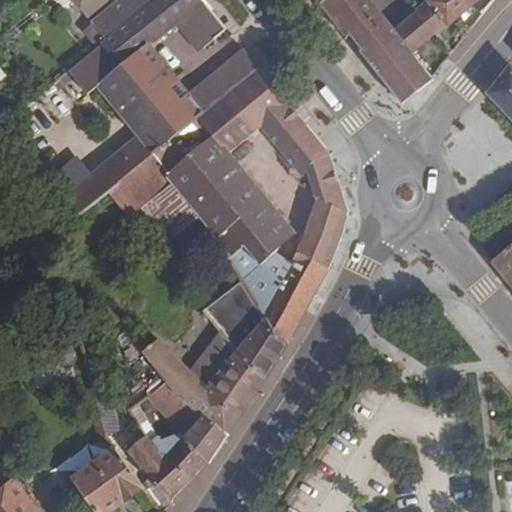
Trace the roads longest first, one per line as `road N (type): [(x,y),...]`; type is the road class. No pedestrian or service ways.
road 1 (secondary): [(212,511),(395,212)]
road 2 (secondary): [(392,173),(257,0)]
road 3 (secondary): [(511,31),(429,123),(414,172)]
road 4 (secondary): [(511,326),(418,209)]
